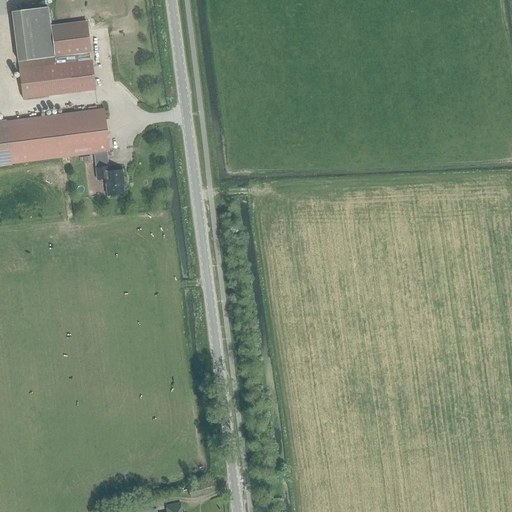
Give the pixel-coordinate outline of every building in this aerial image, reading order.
[(47,7),(12,12),(18,62),(53,57),(49,27),(47,7)] [(53,57),(18,62),(19,70),(23,99),(95,90),(91,61),(90,61),(89,52),(90,52),(86,22),(49,27),(53,57)] [(122,170),(109,171),(106,152),(109,152),(103,109),(0,122),(0,165),(71,157),(94,154),(97,180),(105,179),(107,196),(124,194),(122,181),(123,181),(122,170)] [(213,490),(211,482),(187,489),(190,497),(213,490)] [(181,511),(180,503),(166,506),(166,511),(181,511)]
